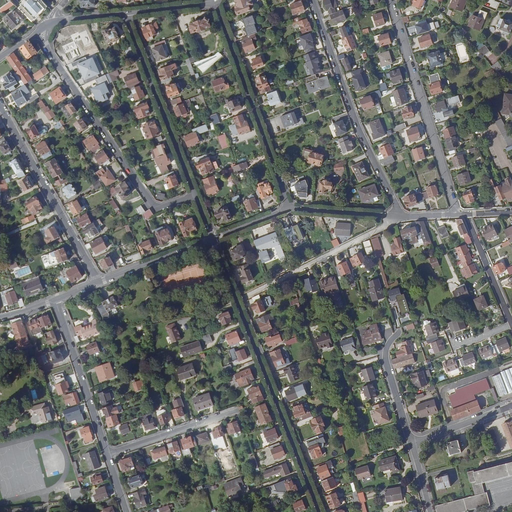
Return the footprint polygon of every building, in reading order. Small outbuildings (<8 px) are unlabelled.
[(39,0),(30,0),(20,10),(27,17),(32,23),(48,9),(39,0)] [(236,9),(238,15),(251,10),(250,7),(254,6),(253,1),(254,1),(253,0),(235,0),(238,8),(236,9)] [(296,0),(297,2),(291,3),(294,13),(305,9),(302,0),(296,0)] [(329,10),(330,15),(337,13),(335,8),(337,7),(334,0),(325,0),(324,0),(328,11),(329,10)] [(415,0),(414,6),(421,8),(424,0),(415,0)] [(453,0),(451,7),(462,12),(467,0),(466,0),(453,0)] [(492,11),(496,13),(501,3),(496,1),(492,11)] [(8,3),(7,4),(0,9),(0,11),(1,12),(10,5),(8,3)] [(20,10),(19,9),(9,18),(8,16),(4,19),(14,29),(27,17),(20,10)] [(337,13),(330,15),(334,24),(346,20),(343,11),(341,11),(337,13)] [(383,13),(374,16),(378,27),(386,24),(383,13)] [(252,15),(242,19),(245,28),(254,24),(255,24),(252,15)] [(485,19),(473,15),(468,27),(480,32),(485,19)] [(207,19),(192,24),(192,27),(191,27),(193,33),(199,31),(207,29),(206,28),(209,27),(209,25),(211,24),(210,20),(211,19),(207,17),(207,19)] [(278,17),(271,19),(274,27),(277,25),(280,24),(278,17)] [(300,17),(292,20),(294,25),(300,23),(303,33),(312,29),(310,22),(308,23),(307,19),(304,20),(302,21),(300,17)] [(503,19),(501,18),(497,27),(499,28),(499,29),(503,31),(503,33),(508,35),(509,34),(510,33),(511,28),(511,22),(511,21),(511,20),(511,19),(510,19),(509,19),(508,19),(507,20),(504,18),(503,19)] [(144,30),(148,40),(154,38),(153,35),(157,33),(155,28),(159,27),(157,21),(156,21),(156,20),(153,21),(153,22),(153,23),(145,26),(146,29),(144,30)] [(419,35),(437,29),(435,22),(428,24),(428,22),(417,26),(419,35)] [(245,28),(248,36),(250,35),(257,32),(254,24),(245,28)] [(345,27),(340,28),(344,38),(349,36),(345,27)] [(109,29),(103,32),(108,42),(113,40),(113,41),(117,40),(116,39),(119,38),(115,28),(110,30),(109,29)] [(313,33),(301,37),(306,50),(314,47),(315,47),(313,42),(314,42),(313,39),(315,38),(313,33)] [(380,36),(382,46),(392,43),(389,33),(380,36)] [(244,42),(243,42),(246,52),(255,49),(250,35),(248,36),(243,38),(244,42)] [(344,38),(343,39),(348,52),(358,48),(352,35),(349,36),(344,38)] [(420,38),(423,48),(434,44),(431,35),(420,38)] [(164,40),(154,44),(156,49),(153,50),(157,60),(165,57),(162,46),(166,45),(164,40)] [(75,41),(62,47),(69,61),(81,55),(75,41)] [(30,42),(21,48),(28,58),(37,52),(30,42)] [(134,55),(129,42),(125,44),(127,51),(126,51),(128,58),(134,55)] [(464,42),(455,44),(460,63),(469,60),(464,42)] [(483,45),(478,50),(484,56),(489,51),(483,45)] [(428,54),(429,57),(431,65),(432,67),(444,63),(443,60),(448,59),(446,51),(441,53),(439,49),(434,51),(434,52),(428,54)] [(203,73),(222,55),(219,52),(215,55),(195,63),(197,65),(203,73)] [(385,66),(391,64),(393,64),(389,52),(379,55),(382,67),(385,66)] [(14,53),(7,58),(17,72),(25,84),(32,80),(14,53)] [(306,59),(313,76),(317,75),(323,72),(321,66),(320,66),(319,63),(320,63),(319,58),(318,59),(317,55),(306,59)] [(253,64),(254,69),(264,65),(261,57),(254,59),(255,63),(253,64)] [(344,60),(348,71),(352,70),(348,58),(344,60)] [(93,59),(79,65),(86,80),(100,73),(93,59)] [(499,61),(492,66),(493,69),(495,73),(499,70),(502,67),(499,61)] [(158,82),(159,85),(172,80),(171,78),(175,77),(172,70),(174,70),(172,66),(160,71),(163,80),(158,82)] [(37,79),(38,80),(50,72),(47,68),(35,76),(37,79)] [(363,69),(352,73),(354,78),(352,79),(357,92),(368,88),(363,75),(365,73),(363,69)] [(485,73),(488,78),(492,74),(495,73),(493,69),(485,73)] [(109,73),(113,82),(118,80),(116,76),(120,75),(118,70),(109,73)] [(400,70),(392,72),(395,83),(404,81),(400,70)] [(427,70),(419,72),(421,78),(429,76),(427,70)] [(495,73),(492,74),(498,83),(505,79),(499,70),(495,73)] [(25,84),(17,72),(15,74),(23,86),(25,84)] [(18,83),(12,73),(4,78),(7,83),(5,85),(8,89),(10,88),(12,91),(17,87),(15,85),(18,83)] [(125,78),(129,88),(140,84),(136,73),(125,78)] [(439,73),(429,76),(432,86),(430,86),(433,96),(444,93),(441,83),(442,83),(439,73)] [(110,83),(106,75),(96,79),(99,86),(93,89),(95,93),(96,93),(97,96),(94,97),(97,102),(98,104),(109,100),(108,96),(108,94),(110,93),(106,85),(110,83)] [(319,80),(317,75),(313,76),(306,78),(308,83),(306,84),(310,95),(315,93),(316,91),(320,90),(321,91),(332,87),(328,76),(319,80)] [(257,79),(262,94),(271,91),(265,76),(260,78),(257,79)] [(213,82),(217,92),(229,88),(227,82),(225,83),(223,78),(213,82)] [(170,82),(167,84),(170,91),(168,91),(170,97),(180,93),(176,83),(171,85),(170,82)] [(380,90),(380,92),(387,90),(385,83),(378,85),(379,86),(380,90)] [(132,89),(136,100),(145,97),(143,92),(142,92),(140,86),(132,89)] [(61,87),(50,94),(57,104),(68,97),(61,87)] [(20,88),(12,93),(14,96),(13,96),(19,107),(28,102),(20,88)] [(283,103),(278,90),(267,94),(269,100),(268,101),(271,107),(283,103)] [(395,96),(398,106),(408,102),(404,91),(394,95),(395,96)] [(375,92),(370,94),(371,96),(362,100),(365,110),(375,107),(372,98),(376,96),(377,98),(381,97),(380,94),(376,95),(375,92)] [(29,99),(32,102),(36,99),(40,97),(37,93),(29,99)] [(446,105),(445,102),(436,105),(439,113),(444,111),(445,111),(445,112),(448,111),(447,109),(450,108),(450,107),(462,103),(459,96),(447,100),(449,104),(446,105)] [(195,100),(194,97),(182,102),(180,103),(181,105),(183,105),(184,108),(187,107),(189,106),(188,103),(195,100)] [(234,101),(233,98),(228,99),(233,111),(241,108),(238,100),(234,101)] [(143,100),(136,103),(137,107),(135,107),(139,119),(151,114),(148,108),(149,108),(148,103),(144,104),(143,100)] [(42,101),(39,103),(45,113),(48,112),(51,110),(48,106),(47,107),(42,101)] [(72,103),(63,109),(69,117),(78,111),(72,103)] [(187,109),(187,107),(184,108),(183,105),(181,105),(175,108),(178,117),(190,112),(188,109),(187,109)] [(412,109),(409,109),(406,110),(404,111),(404,114),(403,114),(405,119),(414,116),(412,109)] [(293,121),(297,120),(295,112),(282,117),(286,127),(294,124),(293,121)] [(212,123),(219,122),(217,113),(210,115),(212,123)] [(244,122),(242,114),(233,117),(240,135),(250,131),(247,121),(244,122)] [(511,137),(501,117),(495,120),(509,146),(511,144),(511,137)] [(83,119),(76,124),(81,132),(89,127),(83,119)] [(386,136),(380,120),(371,123),(374,134),(373,135),(375,140),(380,138),(379,136),(383,135),(384,137),(386,136)] [(55,126),(57,130),(64,127),(63,126),(60,121),(58,122),(59,124),(55,126)] [(155,121),(143,126),(148,139),(160,134),(155,121)] [(335,136),(345,133),(344,129),(344,128),(343,125),(342,125),(341,121),(332,124),(331,126),(332,129),(333,130),(335,129),(336,132),(334,133),(335,136)] [(405,123),(395,128),(397,132),(407,128),(405,123)] [(36,124),(28,129),(33,139),(41,134),(38,129),(36,124)] [(207,124),(196,129),(197,132),(185,136),(189,147),(201,142),(198,134),(209,130),(207,124)] [(45,125),(38,129),(41,134),(48,131),(49,129),(49,128),(48,126),(47,125),(45,125)] [(444,130),(447,139),(456,136),(454,127),(444,130)] [(418,128),(408,131),(411,142),(421,139),(418,128)] [(93,153),(101,147),(99,144),(99,143),(94,135),(84,141),(90,149),(93,153)] [(222,149),(230,146),(226,135),(218,138),(222,149)] [(348,136),(339,139),(344,153),(353,150),(351,146),(353,145),(352,141),(350,142),(349,142),(348,140),(349,140),(348,136)] [(456,136),(447,139),(450,149),(453,147),(457,146),(459,146),(456,136)] [(11,151),(4,137),(0,139),(0,145),(5,154),(11,151)] [(41,156),(44,160),(53,156),(50,151),(51,150),(46,141),(37,146),(42,155),(41,156)] [(153,150),(156,158),(166,155),(163,148),(165,147),(164,144),(162,145),(162,144),(157,146),(158,148),(153,150)] [(382,154),(377,156),(379,161),(394,154),(390,144),(380,148),(382,154)] [(413,150),(417,162),(426,159),(422,147),(413,150)] [(324,154),(306,149),(303,160),(321,165),(324,154)] [(105,168),(112,163),(109,160),(110,159),(104,150),(96,156),(102,165),(105,168)] [(394,154),(379,161),(382,166),(400,159),(397,153),(394,154)] [(166,155),(156,158),(162,174),(170,171),(168,165),(169,165),(169,164),(171,164),(170,161),(168,161),(166,155)] [(463,155),(453,158),(456,168),(466,165),(463,155)] [(205,160),(203,156),(196,158),(197,163),(196,163),(198,168),(200,168),(203,175),(215,170),(210,158),(205,160)] [(47,164),(51,171),(60,166),(56,158),(47,164)] [(19,178),(25,175),(16,159),(9,163),(11,167),(12,166),(19,178)] [(344,161),(334,164),(335,171),(345,170),(344,161)] [(359,181),(367,177),(364,170),(366,169),(362,161),(352,166),(359,181)] [(248,168),(246,162),(239,165),(236,166),(239,173),(242,172),(241,170),(248,168)] [(60,166),(51,171),(55,178),(64,173),(60,166)] [(102,176),(104,179),(108,185),(115,180),(109,171),(107,172),(104,168),(96,174),(98,178),(102,176)] [(174,171),(164,175),(169,188),(179,185),(174,171)] [(129,177),(125,172),(121,174),(124,180),(129,177)] [(469,172),(458,175),(461,185),(472,182),(469,172)] [(220,190),(214,176),(204,179),(210,194),(213,193),(213,194),(218,192),(217,191),(220,190)] [(57,181),(59,186),(69,181),(66,177),(57,181)] [(20,182),(25,192),(32,188),(27,178),(20,182)] [(99,180),(92,184),(95,190),(102,186),(99,180)] [(305,180),(294,184),(298,196),(300,198),(307,198),(308,187),(305,180)] [(321,182),(320,192),(332,193),(332,189),(334,189),(334,183),(329,182),(329,181),(324,180),(324,182),(321,182)] [(492,180),(488,181),(492,193),(497,192),(495,188),(492,180)] [(503,186),(502,185),(507,198),(508,201),(510,203),(510,201),(511,200),(511,181),(511,180),(507,183),(508,186),(505,187),(504,186),(503,186)] [(73,182),(63,187),(69,199),(79,194),(77,189),(78,189),(78,187),(77,186),(76,186),(75,186),(73,182)] [(126,182),(117,188),(123,196),(125,199),(130,196),(128,193),(132,190),(129,186),(126,182)] [(260,188),(259,188),(263,198),(267,196),(266,194),(273,192),(269,183),(265,184),(264,182),(259,184),(260,188)] [(374,184),(359,190),(363,201),(378,195),(374,184)] [(502,185),(501,185),(495,188),(497,192),(500,200),(507,198),(502,185)] [(436,186),(421,191),(424,200),(439,195),(436,186)] [(114,187),(108,191),(112,197),(118,193),(114,187)] [(468,203),(475,201),(471,191),(464,193),(465,198),(466,198),(468,203)] [(248,211),(262,206),(259,200),(256,201),(254,196),(252,195),(251,196),(250,198),(251,199),(245,202),(248,211)] [(415,195),(404,198),(408,208),(418,204),(415,195)] [(25,219),(27,222),(35,219),(33,216),(43,210),(40,203),(37,196),(26,202),(33,214),(25,219)] [(78,199),(70,204),(76,214),(84,209),(78,199)] [(109,202),(117,215),(121,213),(113,199),(109,202)] [(136,209),(140,215),(143,214),(146,212),(142,205),(136,209)] [(232,218),(227,206),(224,208),(224,209),(215,212),(218,218),(224,215),(226,220),(232,218)] [(153,214),(150,209),(146,212),(143,214),(145,220),(153,214)] [(78,217),(72,220),(73,223),(79,220),(82,227),(92,222),(89,214),(78,219),(78,217)] [(100,218),(94,221),(94,223),(83,229),(86,234),(88,233),(91,238),(100,232),(96,226),(102,222),(100,218)] [(496,218),(490,218),(493,224),(494,227),(499,224),(496,218)] [(192,219),(181,223),(185,236),(194,232),(194,230),(196,229),(192,219)] [(463,219),(457,219),(460,226),(458,226),(462,235),(464,234),(465,236),(469,235),(463,219)] [(424,221),(416,222),(418,226),(411,229),(410,228),(407,229),(401,231),(403,240),(406,239),(409,245),(418,242),(422,241),(423,243),(424,246),(432,244),(424,221)] [(351,224),(336,223),(335,235),(350,236),(351,224)] [(494,227),(493,224),(482,229),(487,239),(498,234),(494,227)] [(48,244),(60,237),(54,226),(45,231),(49,237),(45,239),(48,244)] [(444,226),(438,229),(441,237),(448,234),(444,226)] [(169,230),(158,235),(162,245),(167,243),(166,241),(172,238),(172,236),(173,235),(172,233),(171,233),(169,230)] [(270,238),(259,242),(263,250),(277,245),(277,246),(281,244),(276,232),(269,235),(270,238)] [(102,237),(86,245),(88,249),(93,246),(97,253),(108,247),(102,237)] [(373,244),(377,258),(383,256),(377,237),(371,239),(373,244)] [(391,246),(394,255),(404,252),(400,237),(394,239),(395,242),(394,243),(394,245),(391,246)] [(312,238),(300,243),(304,251),(315,246),(312,238)] [(137,246),(141,255),(148,252),(148,251),(154,248),(150,239),(139,243),(140,244),(137,246)] [(337,239),(332,242),(335,248),(340,245),(337,239)] [(365,254),(373,252),(370,240),(361,242),(365,254)] [(231,251),(235,261),(246,256),(242,245),(238,246),(238,248),(231,251)] [(471,259),(473,259),(467,245),(457,248),(463,263),(471,259)] [(354,246),(348,250),(351,260),(353,260),(352,254),(357,252),(354,246)] [(65,247),(48,253),(52,266),(70,260),(65,247)] [(362,253),(354,257),(359,265),(366,261),(362,253)] [(107,269),(109,273),(116,270),(114,265),(115,264),(110,256),(101,261),(106,269),(107,269)] [(433,269),(440,267),(437,257),(430,259),(433,269)] [(471,259),(463,263),(469,277),(479,273),(474,263),(473,264),(471,259)] [(302,265),(299,260),(292,263),(294,269),(302,265)] [(496,265),(493,266),(497,274),(507,270),(503,262),(500,263),(500,262),(496,264),(496,265)] [(346,263),(338,266),(342,276),(350,273),(346,263)] [(75,264),(64,269),(72,283),(82,277),(75,264)] [(248,264),(241,267),(243,272),(242,272),(244,277),(242,277),(243,282),(253,279),(250,270),(250,269),(248,264)] [(38,276),(22,282),(26,294),(37,290),(38,292),(43,290),(38,276)] [(313,291),(319,289),(316,279),(310,280),(309,277),(303,279),(306,290),(312,288),(313,291)] [(336,277),(320,282),(324,296),(330,294),(333,301),(340,299),(337,291),(340,291),(336,277)] [(379,279),(370,282),(373,293),(371,294),(374,302),(385,299),(379,279)] [(466,286),(459,289),(454,291),(458,301),(470,295),(466,286)] [(400,288),(390,291),(393,301),(402,298),(400,288)] [(9,305),(18,302),(18,301),(15,291),(6,294),(9,305)] [(260,295),(253,298),(255,304),(252,305),(255,310),(257,309),(258,313),(266,310),(260,295)] [(97,307),(102,315),(119,305),(114,296),(103,302),(104,303),(97,307)] [(265,307),(272,306),(270,296),(263,298),(265,307)] [(484,296),(475,300),(479,310),(488,306),(484,296)] [(230,311),(220,315),(223,325),(232,322),(230,317),(231,316),(230,311)] [(271,313),(257,318),(259,323),(260,323),(263,332),(273,328),(270,321),(274,319),(271,313)] [(49,325),(51,324),(48,315),(38,318),(42,327),(46,326),(47,329),(50,328),(49,325)] [(11,320),(17,338),(27,335),(22,320),(21,318),(11,320)] [(33,335),(43,331),(42,327),(38,318),(28,322),(33,335)] [(449,323),(452,332),(456,331),(464,328),(461,318),(452,321),(453,322),(449,323)] [(81,325),(74,327),(77,334),(82,332),(83,334),(85,339),(95,335),(99,333),(101,334),(96,320),(91,321),(92,324),(83,328),(81,325)] [(431,339),(438,337),(437,333),(439,332),(435,322),(425,325),(429,336),(430,335),(431,339)] [(175,323),(166,326),(172,343),(182,339),(180,334),(179,335),(178,331),(177,327),(176,327),(175,323)] [(373,342),(382,339),(380,333),(377,324),(370,327),(371,330),(370,330),(373,342)] [(47,339),(49,345),(52,343),(53,345),(57,344),(56,341),(55,338),(56,338),(53,330),(49,332),(51,337),(47,339)] [(364,345),(373,342),(370,330),(364,332),(365,335),(361,337),(364,345)] [(232,348),(240,345),(239,341),(241,340),(237,331),(227,335),(232,348)] [(210,333),(203,336),(206,344),(213,342),(210,333)] [(329,333),(324,334),(324,336),(321,337),(316,338),(320,349),(328,346),(328,349),(333,347),(329,333)] [(266,338),(269,346),(283,341),(280,334),(272,337),(272,336),(266,338)] [(17,338),(21,350),(31,348),(30,343),(27,335),(17,338)] [(352,336),(340,339),(343,349),(350,347),(351,349),(356,348),(352,336)] [(286,346),(298,341),(296,337),(284,342),(286,346)] [(440,340),(438,337),(431,339),(428,340),(430,344),(432,343),(436,353),(446,350),(442,339),(440,340)] [(498,344),(494,346),(497,352),(501,351),(501,352),(511,348),(507,338),(497,341),(498,344)] [(409,354),(413,353),(411,345),(412,344),(411,340),(403,343),(404,346),(401,347),(402,351),(396,353),(398,358),(404,356),(409,354)] [(181,347),(183,353),(188,352),(189,355),(203,350),(200,341),(181,347)] [(92,358),(101,355),(97,342),(87,346),(92,358)] [(497,352),(494,346),(491,347),(490,345),(480,349),(484,359),(494,355),(494,354),(497,352)] [(59,348),(49,352),(53,364),(64,360),(59,348)] [(237,352),(240,360),(248,358),(244,349),(237,352)] [(280,349),(271,352),(272,357),(273,357),(277,366),(285,363),(281,353),(282,353),(280,349)] [(463,358),(460,359),(462,367),(465,365),(466,366),(476,362),(473,353),(463,356),(463,358)] [(392,360),(394,368),(402,366),(401,364),(407,362),(406,360),(411,358),(409,354),(404,356),(398,358),(392,360)] [(462,367),(460,359),(456,361),(455,359),(444,363),(447,372),(459,368),(462,367)] [(96,367),(100,377),(102,376),(104,381),(114,378),(109,363),(96,367)] [(193,364),(178,369),(182,379),(196,375),(193,364)] [(295,364),(284,368),(286,374),(288,373),(292,382),(300,378),(295,364)] [(366,383),(376,380),(372,367),(362,370),(366,383)] [(511,368),(493,376),(501,397),(511,393),(511,368)] [(250,369),(241,372),(231,376),(236,389),(253,382),(252,380),(254,379),(250,369)] [(423,371),(412,374),(416,388),(427,385),(423,371)] [(449,395),(451,403),(481,392),(491,388),(486,376),(455,388),(456,392),(449,395)] [(145,388),(143,380),(133,383),(136,391),(145,388)] [(56,385),(59,395),(69,392),(67,386),(69,385),(67,381),(64,382),(56,385)] [(374,388),(376,388),(375,383),(364,386),(368,399),(377,397),(374,388)] [(257,403),(264,400),(258,386),(252,389),(252,388),(247,390),(251,399),(255,397),(256,400),(257,403)] [(295,387),(286,391),(290,400),(299,396),(295,387)] [(76,393),(81,391),(80,388),(74,390),(75,393),(64,396),(66,403),(69,402),(70,406),(80,403),(76,393)] [(109,390),(99,393),(103,405),(113,402),(109,390)] [(481,392),(451,403),(454,409),(452,410),(455,419),(486,408),(481,392)] [(194,399),(197,410),(212,405),(209,394),(194,399)] [(185,407),(182,398),(174,401),(176,409),(173,411),(176,418),(185,415),(182,408),(185,407)] [(416,405),(419,415),(431,412),(432,414),(439,411),(435,400),(416,405)] [(50,420),(48,413),(46,408),(49,407),(48,405),(46,405),(45,403),(29,408),(30,412),(32,412),(32,414),(38,412),(40,414),(42,422),(45,421),(46,424),(51,422),(50,420)] [(298,417),(300,421),(313,416),(311,410),(310,411),(307,403),(302,404),(295,407),(296,411),(294,412),(296,417),(298,417)] [(384,407),(383,403),(374,405),(376,410),(375,410),(380,424),(389,421),(385,407),(384,407)] [(258,416),(269,412),(268,409),(269,409),(268,406),(267,406),(266,404),(255,407),(258,416)] [(79,405),(64,410),(67,422),(76,419),(77,422),(84,420),(82,413),(81,413),(79,405)] [(112,405),(103,408),(105,413),(106,413),(107,418),(117,414),(118,414),(116,408),(113,409),(112,405)] [(272,420),(269,412),(258,416),(262,424),(272,420)] [(117,414),(107,418),(109,422),(108,423),(109,427),(120,424),(117,414)] [(167,414),(159,416),(161,424),(169,422),(167,414)] [(321,416),(311,420),(313,425),(312,425),(314,429),(315,429),(315,430),(316,429),(318,433),(325,431),(323,426),(325,425),(323,419),(323,420),(321,416)] [(156,427),(158,426),(156,418),(152,419),(149,420),(148,418),(143,420),(147,430),(156,427)] [(511,419),(503,423),(511,446),(511,419)] [(130,429),(132,428),(130,423),(129,420),(121,423),(122,426),(120,426),(123,434),(131,431),(130,429)] [(241,431),(238,421),(229,424),(230,429),(229,429),(230,433),(232,432),(232,434),(241,431)] [(274,428),(272,425),(266,428),(267,431),(264,432),(268,441),(278,437),(275,428),(274,428)] [(89,427),(81,430),(85,443),(93,441),(92,437),(89,427)] [(212,431),(215,438),(224,436),(221,427),(216,429),(212,431)] [(494,427),(487,430),(494,450),(500,448),(495,436),(497,435),(494,427)] [(207,432),(197,435),(200,443),(209,440),(207,432)] [(309,447),(310,447),(314,458),(323,455),(319,443),(320,443),(317,436),(306,440),(309,447)] [(459,440),(448,443),(451,455),(462,452),(459,440)] [(169,449),(170,453),(180,450),(177,441),(169,444),(170,449),(169,449)] [(281,446),(279,442),(270,446),(275,458),(286,455),(282,446),(281,446)] [(170,460),(165,447),(152,451),(155,460),(161,458),(163,462),(170,460)] [(95,451),(85,454),(90,470),(100,467),(95,451)] [(254,470),(259,469),(254,456),(250,457),(254,470)] [(383,476),(396,472),(393,457),(379,461),(383,476)] [(131,458),(120,461),(124,471),(131,469),(130,465),(133,464),(131,458)] [(475,495),(436,506),(437,511),(461,511),(490,504),(487,492),(485,493),(482,483),(511,475),(511,461),(474,472),(474,471),(468,472),(470,483),(472,483),(475,495)] [(282,477),(290,473),(286,462),(263,472),(265,477),(280,472),(282,477)] [(327,464),(318,468),(322,478),(331,475),(335,473),(331,463),(327,464)] [(358,479),(363,478),(365,477),(371,476),(368,465),(355,468),(358,479)] [(96,475),(91,477),(93,485),(103,482),(100,473),(96,474),(96,475)] [(137,492),(142,490),(148,488),(143,474),(129,479),(132,488),(135,487),(137,492)] [(448,475),(435,478),(438,489),(451,486),(448,475)] [(334,477),(323,481),(327,490),(337,486),(334,477)] [(243,478),(225,485),(229,497),(239,493),(240,494),(242,493),(242,491),(243,490),(241,486),(245,485),(243,478)] [(292,480),(285,483),(289,493),(298,489),(296,485),(294,486),(292,480)] [(71,501),(82,500),(81,487),(70,489),(71,501)] [(97,502),(109,498),(105,487),(96,490),(98,494),(95,495),(97,502)] [(391,501),(401,499),(399,487),(382,490),(384,502),(385,502),(391,501)] [(137,492),(133,493),(138,508),(147,505),(142,490),(137,492)] [(327,496),(329,502),(339,498),(337,492),(327,496)] [(277,505),(284,502),(283,498),(276,501),(275,500),(269,502),(271,507),(277,505)] [(339,498),(329,502),(332,508),(341,504),(339,498)] [(303,500),(293,503),(296,511),(298,511),(306,509),(303,500)]
